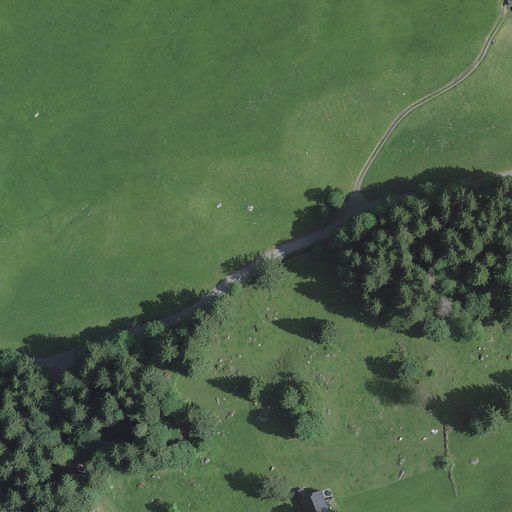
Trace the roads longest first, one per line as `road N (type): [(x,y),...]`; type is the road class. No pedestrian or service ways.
road 1 (unclassified): [(0,359),(112,341),(413,192),(511,174)]
road 2 (track): [(354,218),(359,183),(406,110),(472,67),(505,9)]
road 3 (track): [(57,354),(57,392),(88,511)]
